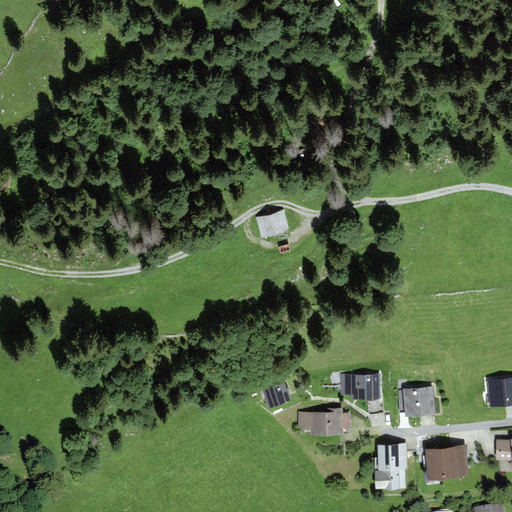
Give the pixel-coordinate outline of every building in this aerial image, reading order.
[(280,214),(255,220),(259,236),(284,231),(280,214)] [(378,377),(345,376),(344,397),(377,397),(378,377)] [(511,377),(485,380),(487,404),(511,401),(511,377)] [(280,378),(258,386),(265,404),(287,396),(280,378)] [(432,388),(403,389),(404,411),(433,410),(432,388)] [(346,410),(298,411),(298,431),(347,430),(346,410)] [(511,437),(496,439),(492,458),(511,456),(510,469),(511,468),(511,437)] [(403,445),(377,446),(378,488),(404,487),(403,445)] [(463,446),(423,449),(425,475),(465,472),(463,446)]
